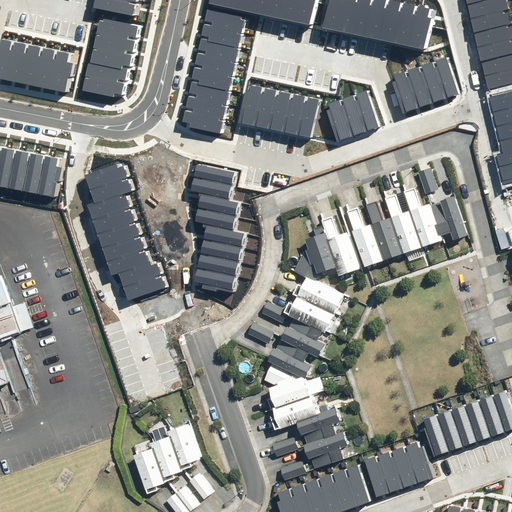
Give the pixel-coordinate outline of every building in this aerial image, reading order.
[(137,0),(101,0),(100,7),(138,15),(141,1),(137,0)] [(229,0),(228,6),(243,9),(244,0),(229,0)] [(244,0),(243,9),(257,12),(259,0),(244,0)] [(259,0),(257,12),(272,15),(274,0),(259,0)] [(274,0),(272,15),(286,18),(289,0),(274,0)] [(289,0),(286,18),(300,21),(304,0),(289,0)] [(304,0),(300,21),(315,24),(319,0),(304,0)] [(334,0),(328,28),(343,31),(349,0),(334,0)] [(349,0),(343,31),(357,34),(364,0),(349,0)] [(364,0),(357,34),(371,37),(379,0),(364,0)] [(379,0),(371,37),(386,40),(394,0),(379,0)] [(394,0),(386,40),(400,43),(409,3),(396,0),(394,0)] [(506,0),(485,0),(471,4),(474,18),(509,9),(506,0)] [(400,43),(414,46),(423,6),(409,3),(400,43)] [(414,46),(429,49),(435,17),(432,17),(434,8),(423,6),(414,46)] [(211,9),(208,23),(246,31),(249,17),(211,9)] [(511,19),(509,9),(474,18),(478,32),(511,23),(511,19)] [(106,20),(103,33),(138,41),(142,26),(110,18),(109,21),(106,20)] [(208,23),(205,38),(243,46),(246,31),(208,23)] [(511,23),(478,32),(482,46),(511,38),(511,23)] [(103,33),(99,48),(135,56),(138,41),(103,33)] [(0,65),(0,77),(12,80),(20,41),(6,38),(0,65)] [(205,38),(202,52),(239,60),(243,46),(205,38)] [(511,38),(482,46),(486,61),(511,53),(511,38)] [(12,80),(26,83),(34,44),(20,41),(12,80)] [(26,83),(41,86),(49,47),(34,44),(26,83)] [(41,86),(55,89),(63,50),(49,47),(41,86)] [(99,48),(96,62),(132,70),(135,56),(99,48)] [(55,89),(70,92),(78,53),(63,50),(55,89)] [(202,52),(199,67),(236,75),(239,60),(202,52)] [(511,53),(486,61),(490,75),(511,68),(511,53)] [(449,99),(462,94),(449,58),(435,62),(449,99)] [(90,75),(129,84),(132,70),(96,62),(93,62),(90,75)] [(435,104),(449,99),(435,62),(422,67),(435,104)] [(199,67),(196,81),(233,89),(236,75),(199,67)] [(421,109),(435,104),(422,67),(408,72),(421,109)] [(511,68),(490,75),(493,89),(511,84),(511,68)] [(407,114),(421,109),(408,72),(397,76),(399,81),(396,82),(407,114)] [(90,75),(87,89),(118,96),(119,93),(126,95),(129,84),(90,75)] [(196,81),(193,96),(230,104),(233,89),(196,81)] [(242,122),(256,125),(265,87),(254,85),(253,91),(249,90),(242,122)] [(256,125),(271,128),(279,90),(265,87),(256,125)] [(271,128),(285,132),(293,93),(279,90),(271,128)] [(369,132),(383,127),(370,91),(356,96),(369,132)] [(511,92),(495,97),(499,111),(511,107),(511,92)] [(285,132),(299,135),(308,96),(293,93),(285,132)] [(193,96),(190,110),(227,118),(230,104),(193,96)] [(299,135),(314,138),(322,99),(308,96),(299,135)] [(355,136),(369,132),(356,96),(342,101),(355,136)] [(341,141),(355,136),(342,101),(331,105),(333,109),(330,110),(341,141)] [(511,107),(499,111),(502,125),(511,122),(511,107)] [(190,110),(187,121),(195,123),(194,126),(224,133),(227,118),(190,110)] [(511,122),(502,125),(506,139),(511,137),(511,122)] [(0,185),(1,186),(9,147),(0,145),(0,185)] [(1,186),(16,188),(23,150),(9,147),(1,186)] [(16,188),(30,191),(37,153),(23,150),(16,188)] [(511,152),(509,153),(501,155),(505,170),(511,167),(511,152)] [(30,191),(44,194),(52,156),(37,153),(30,191)] [(44,194),(59,197),(66,158),(52,156),(44,194)] [(90,175),(95,190),(132,177),(126,162),(90,175)] [(200,164),(197,177),(236,186),(239,173),(200,164)] [(430,168),(419,172),(428,196),(439,192),(430,168)] [(95,190),(100,204),(130,193),(137,191),(132,177),(95,190)] [(194,188),(203,190),(233,197),(236,186),(197,177),(194,188)] [(424,249),(443,243),(442,238),(430,204),(425,206),(419,187),(404,192),(411,212),(424,249)] [(203,190),(200,204),(241,213),(244,199),(233,197),(203,190)] [(100,204),(92,207),(97,221),(135,207),(130,193),(100,204)] [(438,227),(442,238),(451,235),(454,243),(470,238),(456,196),(430,204),(438,227)] [(405,256),(424,249),(411,212),(404,215),(398,198),(386,201),(392,218),(405,256)] [(387,262),(405,256),(392,218),(385,221),(379,203),(368,207),(374,225),(387,262)] [(196,223),(209,226),(237,232),(241,213),(200,204),(196,223)] [(135,207),(97,221),(102,234),(140,220),(135,207)] [(365,269),(387,262),(374,225),(364,228),(358,210),(347,214),(354,233),(365,269)] [(323,227),(338,270),(340,277),(365,269),(354,233),(340,238),(333,218),(324,221),(326,227),(323,227)] [(140,220),(102,234),(106,248),(145,234),(140,220)] [(209,226),(205,240),(246,249),(249,235),(237,232),(209,226)] [(338,270),(323,227),(315,230),(318,237),(304,241),(316,277),(338,270)] [(145,234),(106,248),(111,261),(150,247),(145,234)] [(205,240),(202,254),(243,263),(246,249),(205,240)] [(150,247),(111,261),(116,275),(124,272),(155,261),(150,247)] [(202,254),(199,267),(240,277),(243,263),(202,254)] [(155,261),(124,272),(129,286),(166,273),(160,259),(155,261)] [(199,267),(196,281),(207,284),(206,287),(236,294),(240,277),(199,267)] [(166,273),(129,286),(134,300),(170,286),(166,273)] [(0,394),(16,389),(0,342),(0,339),(26,330),(7,274),(0,275),(0,394)] [(297,298),(338,316),(347,294),(308,278),(305,286),(298,283),(293,295),(293,296),(297,298)] [(338,316),(297,298),(294,306),(289,304),(285,314),(325,332),(331,334),(331,333),(338,316)] [(280,341),(314,354),(322,358),(328,344),(321,342),(325,332),(285,314),(267,305),(262,317),(288,328),(286,333),(255,321),(249,335),(271,344),(274,336),(281,339),(280,341)] [(273,364),(311,380),(312,380),(318,367),(310,364),(314,354),(280,341),(271,363),(273,364)] [(273,364),(266,382),(274,411),(316,399),(311,380),(273,364)] [(507,431),(511,429),(511,401),(508,390),(495,395),(507,431)] [(494,435),(507,431),(495,395),(481,399),(494,435)] [(316,399),(274,411),(279,429),(296,424),(322,417),(316,399)] [(480,440),(494,435),(481,399),(468,404),(480,440)] [(467,445),(480,440),(468,404),(454,409),(467,445)] [(453,449),(467,445),(454,409),(441,413),(453,449)] [(277,458),(304,450),(306,459),(280,466),(284,482),(345,465),(341,452),(349,449),(345,434),(336,436),(333,424),(341,421),(339,412),(322,417),(296,424),(300,436),(273,444),(277,458)] [(440,454),(453,449),(441,413),(427,418),(440,454)] [(158,449),(136,456),(149,496),(160,492),(159,488),(178,482),(176,477),(195,470),(193,463),(204,460),(191,420),(171,427),(174,435),(155,441),(158,449)] [(437,476),(424,440),(410,444),(423,481),(437,476)] [(423,481),(410,444),(396,449),(409,485),(423,481)] [(409,485),(396,449),(383,454),(395,490),(409,485)] [(395,490),(383,454),(369,459),(381,495),(395,490)] [(361,504),(374,499),(362,464),(348,468),(361,504)] [(347,509),(361,504),(348,468),(334,473),(347,509)] [(202,473),(192,481),(206,499),(216,491),(202,473)] [(331,511),(338,511),(347,509),(334,473),(320,478),(331,511)] [(316,511),(331,511),(320,478),(306,483),(316,511)] [(300,511),(316,511),(306,483),(292,488),(300,511)] [(187,486),(178,493),(192,511),(202,504),(187,486)] [(285,511),(300,511),(292,488),(281,492),(284,499),(281,500),(285,511)] [(178,493),(168,501),(177,511),(191,511),(192,511),(178,493)]
